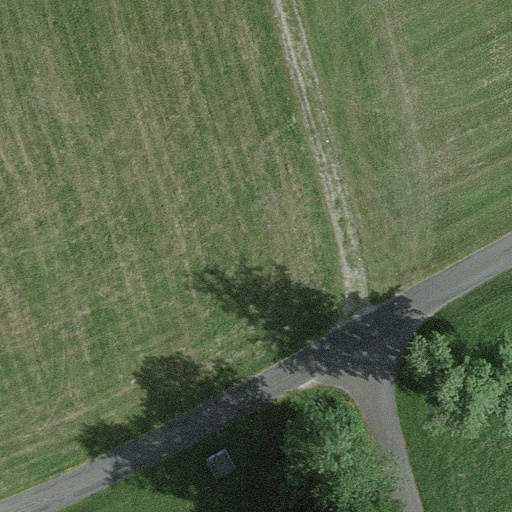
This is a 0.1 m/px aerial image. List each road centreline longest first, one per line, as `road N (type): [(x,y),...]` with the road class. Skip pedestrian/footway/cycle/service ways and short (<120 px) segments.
road 1 (residential): [(19,511),(194,431),(511,253)]
road 2 (track): [(281,0),(350,267),(356,342)]
